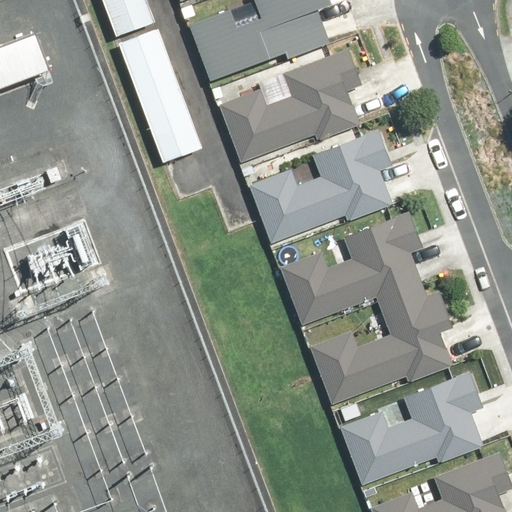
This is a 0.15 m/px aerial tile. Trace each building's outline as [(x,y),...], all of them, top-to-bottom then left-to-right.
[(148,0),(106,0),(120,38),(157,25),(148,0)] [(292,60),(337,44),(325,12),(343,5),(341,0),(252,0),(240,4),(242,9),(196,26),(216,82),(291,55),(292,60)] [(35,31),(0,43),(0,85),(49,69),(35,31)] [(165,33),(129,46),(170,159),(207,146),(165,33)] [(376,114),(352,51),(290,74),(299,97),(270,108),(264,92),(228,106),(251,164),(324,136),(326,141),(367,125),(364,118),(376,114)] [(112,122),(95,127),(115,191),(132,186),(112,122)] [(354,220),(401,201),(388,171),(400,166),(385,131),(321,157),(329,178),(305,188),(297,167),(255,184),(279,243),(351,213),(354,220)] [(360,333),(317,349),(337,404),(416,375),(419,382),(458,368),(445,332),(459,327),(446,292),(432,297),(416,252),(427,248),(414,211),(357,233),(365,256),(333,268),(327,252),(285,268),(306,325),(384,296),(398,335),(366,347),(360,333)] [(449,465),(489,450),(476,413),(489,408),(477,371),(413,394),(422,418),(395,428),(390,411),(346,427),(367,487),(447,459),(449,465)] [(510,511),(504,495),(511,492),(511,471),(505,452),(443,475),(452,499),(426,509),(420,492),(379,507),(380,511),(510,511)]
